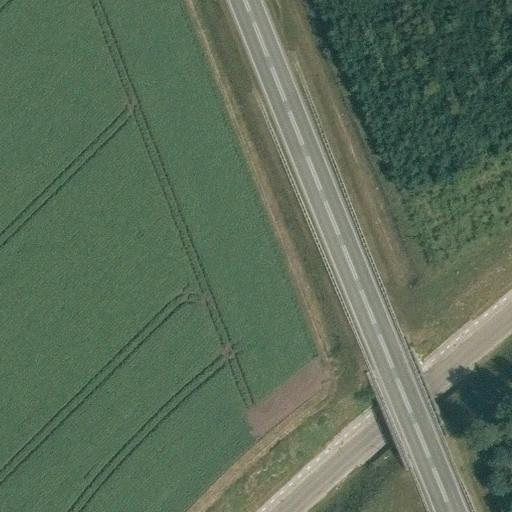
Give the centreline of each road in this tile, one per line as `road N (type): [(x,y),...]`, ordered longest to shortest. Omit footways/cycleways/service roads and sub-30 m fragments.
road 1 (trunk): [(453,511),(247,0)]
road 2 (tertiary): [(286,511),(511,317)]
